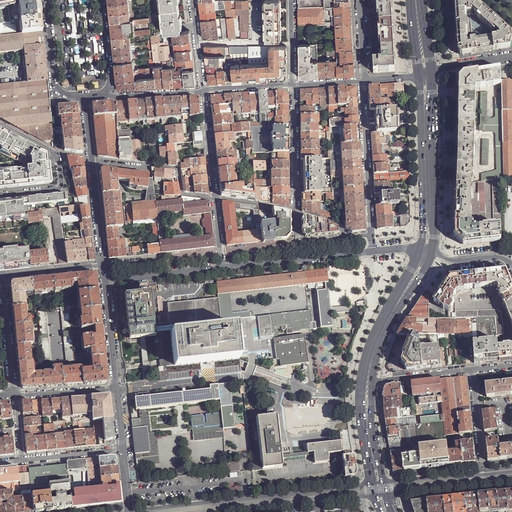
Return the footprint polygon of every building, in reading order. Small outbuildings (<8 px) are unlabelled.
[(0,0),(0,23),(9,23),(8,7),(14,6),(14,1),(16,1),(16,0),(0,0)] [(154,34),(150,34),(150,36),(159,35),(173,33),(181,32),(180,20),(178,0),(158,0),(161,23),(159,23),(159,31),(154,32),(154,34)] [(225,9),(224,0),(223,0),(223,4),(218,5),(218,4),(215,4),(215,0),(214,0),(199,0),(200,7),(200,12),(225,9)] [(236,38),(234,18),(235,18),(236,19),(238,19),(237,15),(236,9),(236,8),(231,8),(231,5),(231,1),(224,0),(225,9),(226,12),(226,18),(227,26),(229,39),(236,38)] [(240,19),(240,31),(240,38),(248,39),(248,14),(248,0),(244,0),(231,1),(231,5),(236,4),(236,8),(236,9),(237,15),(238,19),(240,19)] [(262,0),(263,18),(272,18),(272,19),(280,18),(280,8),(279,0),(262,0)] [(298,0),(299,11),(299,25),(326,24),(325,16),(325,7),(324,0),(298,0)] [(377,0),(378,5),(377,5),(377,16),(379,16),(379,23),(392,23),(391,10),(390,0),(377,0)] [(473,0),(454,0),(456,29),(458,50),(462,54),(482,51),(509,47),(511,36),(511,34),(506,29),(491,16),(478,4),(473,0)] [(130,11),(129,1),(109,4),(110,10),(110,13),(130,11)] [(8,7),(9,23),(40,20),(40,11),(39,3),(14,6),(8,7)] [(351,6),(334,7),(330,7),(325,7),(325,16),(331,16),(335,15),(351,15),(351,11),(351,6)] [(226,12),(225,9),(200,12),(201,18),(201,21),(217,19),(216,14),(226,12)] [(130,20),(130,11),(110,13),(111,19),(111,22),(130,20)] [(335,15),(336,24),(352,23),(351,19),(351,15),(335,15)] [(134,35),(147,33),(150,33),(151,33),(150,29),(135,31),(134,24),(149,22),(149,18),(130,20),(111,22),(112,31),(113,37),(134,35)] [(263,40),(280,40),(280,30),(280,18),(272,19),(272,18),(263,18),(263,40)] [(218,28),(217,19),(201,21),(202,26),(202,30),(218,28)] [(0,37),(42,32),(41,26),(40,20),(9,23),(0,23),(0,37)] [(150,29),(149,22),(134,24),(135,31),(150,29)] [(336,24),(337,50),(353,50),(352,35),(352,27),(352,23),(336,24)] [(379,42),(380,42),(381,50),(393,49),(393,37),(392,23),(379,23),(380,31),(378,31),(379,42)] [(219,38),(218,28),(202,30),(203,35),(203,38),(219,38)] [(174,37),(174,42),(191,40),(191,36),(190,31),(181,32),(173,33),(174,37)] [(47,76),(45,61),(44,54),(43,42),(42,32),(0,37),(0,119),(3,120),(15,127),(51,123),(50,107),(49,102),(47,76)] [(134,35),(113,37),(113,42),(113,46),(131,44),(135,43),(134,35)] [(171,60),(169,43),(169,42),(168,41),(169,38),(166,39),(166,43),(160,43),(159,35),(150,36),(151,42),(152,50),(153,59),(153,61),(158,61),(162,60),(171,60)] [(380,59),(379,50),(379,44),(377,44),(377,38),(371,38),(373,59),(380,59)] [(174,42),(175,50),(192,49),(191,44),(191,40),(174,42)] [(131,44),(113,46),(114,52),(114,54),(132,52),(132,53),(131,44)] [(311,77),(319,77),(318,61),(317,44),(299,45),(299,57),(300,78),(311,77)] [(230,53),(230,46),(204,47),(205,52),(205,56),(226,56),(231,56),(230,53)] [(271,60),(271,46),(248,46),(248,53),(248,60),(248,64),(249,65),(268,64),(271,60)] [(287,59),(287,46),(271,46),(271,60),(276,65),(287,65),(287,59)] [(175,50),(176,59),(193,57),(192,54),(192,49),(175,50)] [(394,60),(393,49),(381,50),(381,61),(373,62),(374,73),(395,72),(394,60)] [(337,50),(336,50),(337,60),(337,63),(345,63),(348,63),(354,62),(354,59),(354,53),(353,50),(337,50)] [(132,61),(132,52),(114,54),(115,60),(115,62),(132,61)] [(206,65),(224,64),(226,63),(226,56),(205,56),(206,62),(206,65)] [(176,59),(171,60),(172,68),(176,68),(179,67),(183,67),(194,66),(193,61),(193,57),(176,59)] [(134,69),(133,61),(132,61),(115,62),(116,65),(117,81),(135,79),(155,77),(154,67),(154,64),(153,61),(153,59),(150,59),(151,67),(134,69)] [(171,60),(162,60),(163,66),(163,70),(172,69),(172,68),(171,60)] [(238,61),(238,65),(232,65),(233,80),(233,83),(238,82),(238,81),(242,81),(245,81),(245,82),(250,82),(249,65),(248,64),(241,65),(241,60),(238,61)] [(287,69),(287,65),(276,65),(271,60),(268,64),(268,80),(275,80),(284,79),(287,76),(287,69)] [(337,60),(327,61),(328,76),(333,76),(337,76),(337,63),(337,60)] [(327,61),(318,61),(319,77),(324,77),(328,76),(327,61)] [(224,64),(226,81),(230,80),(233,80),(232,65),(231,62),(226,63),(224,64)] [(348,65),(345,66),(346,75),(349,75),(355,75),(355,69),(354,62),(348,63),(348,65)] [(337,63),(337,76),(340,76),(346,75),(345,66),(345,63),(337,63)] [(222,83),(226,83),(226,81),(224,64),(206,65),(207,70),(207,75),(218,74),(219,84),(222,83)] [(268,80),(268,64),(249,65),(250,82),(260,81),(268,80)] [(163,66),(154,67),(155,77),(156,88),(164,87),(165,87),(163,70),(163,66)] [(194,66),(183,67),(185,86),(191,85),(196,85),(194,66)] [(176,68),(172,68),(172,69),(174,87),(184,86),(185,86),(183,67),(179,67),(179,71),(176,71),(176,68)] [(478,72),(481,88),(501,85),(501,82),(501,68),(478,72)] [(172,69),(163,70),(165,87),(172,87),(174,87),(172,69)] [(459,92),(475,92),(475,91),(476,89),(481,88),(478,72),(464,74),(459,79),(459,92)] [(217,84),(219,84),(218,74),(207,75),(208,84),(217,84)] [(156,88),(155,77),(135,79),(136,89),(140,89),(156,88)] [(136,89),(135,79),(117,81),(118,90),(133,89),(136,89)] [(511,83),(511,82),(501,82),(501,85),(501,92),(502,126),(504,178),(511,177),(511,83)] [(403,96),(402,84),(396,84),(394,85),(393,85),(394,97),(403,96)] [(368,95),(369,101),(379,101),(379,96),(378,85),(368,86),(368,95)] [(379,96),(387,95),(386,85),(381,85),(378,85),(379,96)] [(387,97),(394,97),(393,85),(389,85),(386,85),(387,95),(387,97)] [(350,87),(345,88),(345,99),(356,98),(355,87),(350,87)] [(328,89),(328,106),(328,109),(337,108),(337,105),(336,88),(331,89),(328,89)] [(345,99),(345,88),(339,88),(336,88),(337,105),(345,105),(345,99)] [(320,107),(328,106),(328,89),(323,89),(319,89),(319,104),(319,106),(320,107)] [(300,91),(300,107),(309,107),(308,101),(312,100),(312,90),(307,90),(300,91)] [(278,92),(275,93),(275,105),(287,106),(287,101),(287,96),(283,92),(278,92)] [(459,109),(475,109),(475,92),(459,92),(459,101),(459,109)] [(502,126),(501,92),(497,92),(498,99),(495,99),(496,118),(493,119),(489,119),(486,116),(487,92),(480,93),(480,126),(502,126)] [(267,114),(267,109),(267,107),(266,93),(261,93),(257,94),(258,111),(259,124),(259,127),(268,126),(268,119),(267,114)] [(275,105),(275,93),(270,93),(266,93),(267,107),(275,106),(275,105)] [(241,115),(250,114),(250,112),(248,94),(244,95),(240,95),(241,115)] [(250,112),(258,111),(257,94),(254,94),(248,94),(250,112)] [(224,105),(224,102),(228,102),(228,105),(232,104),(231,95),(225,96),(210,97),(211,107),(224,105)] [(235,115),(241,115),(240,95),(235,95),(231,95),(232,104),(233,113),(235,113),(235,115)] [(190,98),(188,98),(189,115),(189,117),(199,116),(197,97),(190,98)] [(189,115),(188,98),(182,98),(179,99),(180,116),(189,115)] [(356,103),(356,98),(345,99),(345,105),(346,109),(357,108),(356,103)] [(164,118),(172,118),(171,99),(167,99),(162,100),(164,118)] [(172,118),(180,117),(180,116),(179,99),(175,99),(171,99),(172,118)] [(146,120),(155,120),(154,100),(149,101),(145,101),(146,120)] [(154,100),(155,120),(161,120),(162,124),(164,124),(164,118),(162,100),(158,100),(154,100)] [(369,106),(369,110),(374,110),(388,109),(387,100),(379,101),(369,101),(369,106)] [(127,102),(129,122),(129,124),(132,124),(132,121),(138,121),(136,101),(135,101),(127,102)] [(147,125),(146,120),(145,101),(140,101),(136,101),(138,121),(142,121),(143,125),(147,125)] [(116,119),(117,123),(129,122),(127,102),(118,102),(115,103),(116,119)] [(114,119),(116,119),(115,103),(105,103),(101,104),(92,104),(93,116),(111,115),(111,120),(114,119)] [(228,105),(224,105),(211,107),(213,122),(213,127),(233,125),(233,113),(232,104),(228,105)] [(57,107),(58,117),(61,117),(78,116),(77,105),(57,107)] [(300,112),(300,115),(314,115),(314,107),(312,107),(309,107),(300,107),(300,112)] [(346,109),(337,109),(337,113),(344,112),(345,117),(357,116),(357,113),(357,108),(346,109)] [(375,121),(395,120),(395,109),(392,109),(388,109),(374,110),(375,117),(375,121)] [(458,119),(458,126),(474,126),(475,126),(475,109),(459,109),(458,119)] [(98,157),(119,159),(118,143),(115,143),(114,119),(111,120),(111,115),(93,116),(94,122),(96,144),(98,157)] [(300,120),(300,124),(317,124),(318,124),(318,115),(314,115),(300,115),(300,120)] [(61,117),(62,128),(80,127),(79,122),(78,116),(61,117)] [(357,116),(345,117),(343,118),(329,119),(329,121),(329,123),(329,127),(343,126),(358,125),(358,121),(357,116)] [(287,122),(287,117),(276,118),(274,118),(275,126),(287,126),(287,122)] [(375,126),(376,133),(382,133),(395,132),(395,120),(375,121),(375,126)] [(51,123),(15,127),(44,142),(53,141),(51,123)] [(214,132),(214,135),(232,133),(235,133),(248,132),(251,132),(251,127),(251,124),(251,123),(242,124),(239,124),(233,125),(213,127),(214,132)] [(300,130),(300,133),(317,132),(317,131),(317,124),(300,124),(300,130)] [(183,134),(182,125),(181,125),(165,127),(165,131),(166,131),(168,131),(168,136),(183,134)] [(358,135),(358,125),(343,126),(343,136),(344,144),(359,143),(358,135)] [(287,129),(287,126),(275,126),(268,126),(259,127),(251,127),(251,132),(252,140),(252,149),(252,153),(264,153),(270,153),(272,153),(288,152),(288,149),(288,139),(287,129)] [(343,136),(343,126),(329,127),(329,132),(330,137),(343,136)] [(475,136),(474,136),(474,126),(458,126),(458,135),(458,150),(458,153),(457,180),(457,186),(473,183),(473,177),(475,177),(475,175),(473,175),(473,156),(475,156),(475,154),(474,154),(474,138),(475,138),(475,136)] [(500,179),(504,178),(502,126),(480,126),(479,126),(479,131),(484,131),(484,132),(494,132),(496,135),(497,170),(493,172),(482,175),(482,182),(500,179)] [(0,189),(51,184),(48,153),(0,127),(0,147),(19,157),(22,152),(32,156),(32,164),(28,165),(29,168),(0,169),(0,189)] [(62,128),(63,140),(81,140),(80,133),(80,127),(62,128)] [(126,160),(131,161),(130,141),(129,129),(120,130),(117,130),(118,143),(119,159),(126,160)] [(318,141),(330,141),(330,137),(329,132),(326,132),(324,132),(317,132),(300,133),(300,138),(300,142),(318,141)] [(215,140),(215,144),(230,143),(233,142),(232,133),(214,135),(215,140)] [(372,145),(380,145),(383,145),(383,142),(384,141),(384,136),(383,135),(382,133),(376,133),(371,133),(371,141),(372,145)] [(183,143),(183,134),(168,136),(169,144),(174,144),(183,143)] [(81,140),(63,140),(64,146),(64,151),(69,152),(76,153),(83,154),(82,148),(81,140)] [(138,157),(141,157),(139,140),(130,141),(131,161),(136,161),(135,157),(138,157)] [(236,143),(243,143),(243,150),(246,149),(246,141),(236,142),(236,143)] [(300,146),(301,150),(318,150),(318,141),(300,142),(300,146)] [(216,149),(216,152),(232,151),(230,143),(215,144),(216,149)] [(359,148),(359,143),(344,144),(340,144),(341,153),(359,152),(359,148)] [(175,153),(174,144),(169,144),(166,145),(167,147),(167,154),(175,153)] [(341,153),(340,144),(330,145),(330,150),(330,153),(341,153)] [(372,152),(372,157),(381,156),(380,145),(372,145),(372,152)] [(167,147),(158,148),(159,158),(168,158),(167,154),(167,147)] [(217,158),(217,161),(236,159),(235,150),(232,151),(216,152),(217,158)] [(318,159),(319,159),(318,150),(301,150),(301,155),(301,159),(303,159),(318,159)] [(288,155),(288,152),(272,153),(270,153),(270,166),(270,170),(288,170),(288,167),(288,155)] [(360,157),(359,152),(341,153),(341,161),(360,160),(360,157)] [(176,165),(175,153),(167,154),(168,158),(168,162),(168,165),(174,166),(176,166),(180,167),(181,167),(181,165),(180,164),(176,165)] [(265,162),(264,153),(252,153),(253,158),(253,162),(265,162)] [(341,161),(341,153),(330,153),(330,159),(331,162),(341,161)] [(83,159),(67,156),(70,170),(71,170),(73,169),(84,168),(84,164),(83,159)] [(372,162),(373,165),(386,164),(386,156),(381,156),(372,157),(372,162)] [(205,164),(204,158),(189,160),(184,161),(185,165),(181,165),(181,167),(180,167),(181,169),(190,168),(205,167),(205,164)] [(218,166),(218,170),(232,169),(237,168),(236,159),(217,161),(218,166)] [(319,174),(318,169),(320,169),(320,167),(318,167),(318,159),(303,159),(303,171),(303,185),(304,194),(319,193),(322,193),(327,193),(332,193),(332,189),(332,188),(319,189),(319,185),(320,185),(320,182),(319,182),(319,176),(320,176),(320,174),(319,174)] [(360,165),(360,160),(341,161),(331,162),(331,171),(361,169),(360,165)] [(253,171),(265,170),(265,166),(265,162),(253,162),(253,167),(253,171)] [(373,170),(373,174),(387,173),(386,164),(373,165),(373,170)] [(205,167),(190,168),(181,169),(182,178),(190,177),(193,177),(206,176),(206,171),(205,167)] [(254,180),(253,171),(253,167),(250,167),(240,168),(240,174),(247,174),(247,178),(241,179),(241,185),(244,185),(254,184),(254,180)] [(84,168),(73,169),(74,179),(85,178),(85,173),(84,168)] [(158,168),(154,168),(154,171),(154,177),(155,177),(161,177),(163,178),(164,169),(158,168)] [(170,170),(164,169),(163,178),(173,179),(173,176),(174,170),(170,170)] [(219,180),(220,187),(234,186),(232,169),(218,170),(219,180)] [(361,169),(331,171),(331,177),(342,176),(342,179),(361,178),(361,175),(361,169)] [(102,170),(100,172),(100,174),(102,190),(102,195),(116,193),(115,184),(116,184),(116,180),(115,171),(102,170)] [(288,175),(288,170),(270,170),(271,179),(288,179),(288,175)] [(133,174),(115,171),(116,180),(128,182),(128,185),(133,186),(132,187),(146,189),(148,176),(133,174)] [(374,179),(374,183),(390,182),(409,181),(409,177),(408,172),(400,172),(387,173),(373,174),(374,179)] [(131,204),(131,205),(127,205),(128,220),(133,220),(133,225),(152,223),(157,223),(156,214),(155,203),(152,176),(148,176),(146,189),(145,202),(131,204)] [(207,180),(206,176),(193,177),(193,186),(207,184),(207,180)] [(190,177),(182,178),(183,187),(183,189),(184,191),(185,192),(189,192),(188,186),(191,186),(190,177)] [(74,179),(73,179),(75,188),(86,187),(86,182),(85,178),(74,179)] [(361,183),(361,178),(342,179),(343,188),(361,187),(361,183)] [(288,184),(288,179),(271,179),(271,188),(288,187),(288,184)] [(343,188),(342,179),(333,180),(331,180),(332,188),(332,189),(343,188)] [(500,179),(482,182),(473,183),(457,186),(456,231),(455,236),(464,244),(501,240),(502,234),(500,187),(500,179)] [(267,188),(267,180),(254,180),(254,184),(254,188),(267,188)] [(374,189),(374,194),(379,194),(390,193),(390,182),(374,183),(374,189)] [(178,183),(167,183),(168,195),(171,195),(180,195),(178,183)] [(208,189),(207,184),(193,186),(194,193),(202,194),(208,195),(208,189)] [(234,186),(220,187),(221,193),(221,196),(244,199),(255,201),(255,192),(254,188),(254,184),(244,185),(241,185),(234,186)] [(86,187),(75,188),(77,194),(74,195),(75,198),(78,198),(87,197),(87,192),(86,187)] [(272,204),(272,197),(289,197),(288,192),(288,187),(271,188),(267,188),(254,188),(255,192),(255,201),(264,203),(272,204)] [(362,191),(361,187),(343,188),(343,197),(362,195),(362,191)] [(103,200),(103,204),(120,202),(119,193),(116,193),(102,195),(103,200)] [(301,202),(319,202),(323,202),(323,201),(324,201),(324,197),(323,197),(322,193),(319,193),(304,194),(301,194),(301,199),(301,202)] [(380,199),(380,205),(389,205),(397,204),(396,193),(390,193),(379,194),(380,199)] [(0,270),(30,267),(29,254),(28,251),(25,214),(24,211),(32,210),(34,210),(42,209),(53,208),(59,207),(68,206),(67,195),(0,201),(0,270)] [(362,199),(362,195),(343,197),(344,205),(362,204),(362,199)] [(87,197),(78,198),(79,207),(80,207),(88,206),(88,201),(87,197)] [(289,203),(289,197),(272,197),(272,204),(281,206),(289,208),(289,203)] [(166,201),(155,203),(156,214),(183,211),(182,204),(182,200),(171,201),(166,201)] [(198,202),(182,204),(183,211),(184,215),(205,213),(211,213),(209,201),(198,202)] [(104,210),(105,216),(121,214),(120,202),(103,204),(104,210)] [(223,202),(222,202),(227,245),(262,242),(260,230),(255,231),(237,233),(234,209),(223,202)] [(235,203),(223,202),(234,209),(253,211),(255,231),(260,230),(260,225),(258,211),(258,206),(254,206),(235,203)] [(324,217),(333,219),(332,214),(321,212),(321,210),(319,210),(319,207),(319,202),(301,202),(301,207),(302,211),(307,213),(324,217)] [(363,208),(362,204),(344,205),(344,211),(344,214),(363,213),(363,208)] [(68,206),(59,207),(61,215),(78,213),(77,207),(76,205),(68,206)] [(376,212),(376,217),(390,216),(390,212),(389,205),(380,205),(375,205),(376,212)] [(88,206),(80,207),(81,214),(82,219),(90,218),(89,212),(88,206)] [(59,207),(53,208),(53,215),(59,264),(67,263),(64,244),(64,241),(61,215),(59,207)] [(53,208),(42,209),(42,210),(43,217),(53,215),(53,208)] [(277,220),(289,220),(289,212),(286,212),(275,209),(272,209),(272,213),(273,218),(276,218),(276,220),(277,220)] [(184,215),(183,211),(156,214),(157,223),(158,227),(159,235),(159,241),(163,241),(160,216),(180,214),(181,219),(205,216),(205,213),(184,215)] [(272,213),(258,211),(260,225),(274,223),(273,218),(272,213)] [(28,213),(29,223),(40,222),(39,217),(39,212),(36,213),(33,213),(28,213)] [(205,213),(205,216),(207,236),(213,236),(211,213),(205,213)] [(363,218),(363,213),(344,214),(345,223),(364,222),(363,218)] [(105,223),(106,228),(117,227),(122,227),(123,226),(121,214),(105,216),(105,223)] [(409,222),(409,215),(402,215),(399,215),(399,227),(402,227),(405,226),(409,222)] [(314,219),(302,216),(302,221),(302,233),(307,237),(311,236),(316,236),(314,219)] [(386,228),(392,228),(391,216),(390,216),(376,217),(376,223),(377,229),(384,229),(386,228)] [(90,218),(82,219),(82,223),(84,230),(91,229),(90,223),(90,218)] [(327,222),(314,219),(316,236),(321,235),(328,235),(327,222)] [(275,240),(285,239),(289,235),(289,220),(277,220),(278,227),(279,230),(278,231),(277,230),(274,230),(275,240)] [(337,228),(327,222),(328,235),(333,234),(337,234),(337,228)] [(364,225),(364,222),(345,223),(345,228),(347,229),(351,232),(356,231),(358,231),(364,230),(364,225)] [(274,223),(260,225),(260,230),(262,242),(275,240),(274,230),(274,223)] [(107,235),(107,241),(118,240),(118,238),(117,229),(117,227),(106,228),(107,235)] [(91,229),(84,230),(85,236),(85,238),(92,237),(91,232),(91,229)] [(207,236),(196,238),(198,249),(214,247),(213,236),(207,236)] [(196,238),(186,239),(187,250),(198,249),(196,238)] [(83,261),(87,261),(86,250),(85,245),(84,239),(82,239),(73,240),(73,243),(76,262),(83,261)] [(118,240),(107,241),(108,246),(108,249),(125,248),(124,239),(122,239),(120,239),(118,240)] [(186,239),(176,240),(177,251),(187,250),(186,239)] [(163,241),(159,241),(159,244),(160,253),(177,251),(176,240),(163,241)] [(73,243),(64,244),(67,263),(72,263),(76,262),(73,243)] [(159,244),(156,244),(142,246),(143,255),(160,253),(159,244)] [(109,258),(127,257),(126,247),(125,248),(108,249),(109,254),(109,258)] [(29,254),(30,267),(34,267),(40,266),(46,266),(48,265),(47,252),(38,253),(29,254)] [(327,270),(305,272),(305,273),(306,285),(317,284),(324,283),(325,283),(327,283),(328,282),(327,272),(327,270)] [(511,359),(511,285),(509,278),(506,270),(492,272),(479,274),(460,276),(455,277),(450,277),(437,297),(434,301),(443,307),(442,308),(444,309),(445,308),(448,311),(449,318),(472,317),(473,337),(477,336),(477,342),(473,342),(475,359),(475,363),(488,361),(502,360),(511,359)] [(95,273),(77,275),(77,280),(78,284),(78,292),(98,290),(97,288),(96,276),(95,273)] [(217,282),(216,282),(217,294),(230,293),(306,285),(305,273),(294,274),(223,281),(220,281),(217,282)] [(73,275),(53,277),(55,290),(60,289),(62,289),(72,288),(72,285),(73,285),(72,281),(77,280),(77,275),(73,275)] [(49,278),(32,280),(33,292),(35,292),(39,292),(47,291),(55,290),(53,277),(49,278)] [(11,285),(13,308),(26,306),(24,295),(26,293),(33,292),(32,280),(21,281),(13,282),(11,285)] [(325,283),(324,283),(324,286),(317,287),(316,287),(316,291),(326,290),(325,283)] [(316,291),(320,327),(321,327),(330,326),(332,326),(330,312),(327,283),(325,283),(326,290),(316,291)] [(139,288),(139,289),(128,290),(129,294),(150,292),(150,288),(150,287),(149,286),(148,286),(147,286),(141,286),(140,287),(139,288)] [(98,290),(78,292),(79,301),(80,310),(99,308),(99,306),(98,294),(98,290)] [(129,294),(126,294),(129,328),(130,338),(140,337),(145,336),(155,335),(154,333),(154,328),(150,292),(129,294)] [(230,293),(217,294),(218,298),(220,320),(233,319),(232,314),(230,293)] [(417,305),(407,319),(408,319),(417,319),(424,318),(429,318),(430,318),(429,308),(429,296),(422,297),(417,305)] [(218,298),(172,303),(175,331),(236,325),(236,318),(233,319),(220,320),(218,298)] [(172,303),(168,303),(170,326),(154,328),(154,333),(170,331),(175,331),(172,303)] [(26,306),(13,308),(14,317),(15,326),(31,324),(30,316),(26,316),(26,306)] [(100,312),(99,308),(80,310),(81,319),(80,319),(81,328),(94,327),(101,326),(101,323),(100,312)] [(309,311),(270,315),(270,316),(272,327),(274,326),(287,325),(288,329),(292,328),(293,331),(311,329),(311,328),(310,323),(309,311)] [(272,327),(270,316),(258,317),(260,337),(273,336),(272,327)] [(408,319),(407,319),(403,327),(398,335),(414,335),(421,335),(439,334),(439,327),(438,321),(438,318),(430,318),(429,318),(430,327),(417,327),(417,319),(408,319)] [(439,327),(439,334),(465,334),(470,333),(470,320),(438,321),(439,327)] [(31,324),(15,326),(16,336),(17,345),(29,344),(33,344),(31,324)] [(236,325),(175,331),(170,331),(173,358),(174,365),(240,358),(236,325)] [(102,331),(101,326),(94,327),(95,335),(91,335),(91,334),(82,335),(83,351),(86,350),(87,354),(90,353),(91,358),(105,357),(104,354),(103,340),(102,331)] [(277,338),(273,338),(274,340),(274,345),(294,342),(299,342),(301,356),(296,357),(283,358),(280,359),(281,366),(308,363),(304,335),(277,338)] [(402,361),(410,370),(423,368),(421,346),(421,335),(414,335),(410,341),(405,354),(402,361)] [(148,368),(149,379),(150,379),(144,339),(141,339),(143,380),(144,379),(143,369),(148,368)] [(277,357),(278,359),(280,359),(283,358),(282,354),(295,353),(294,345),(294,342),(274,345),(276,357),(277,357)] [(29,344),(17,345),(18,354),(18,363),(31,362),(30,353),(29,344)] [(442,366),(440,345),(421,346),(423,368),(433,367),(442,366)] [(454,358),(463,358),(462,349),(454,349),(454,358)] [(105,357),(91,358),(92,369),(81,370),(83,384),(105,383),(107,380),(106,368),(105,357)] [(174,365),(173,358),(160,359),(160,366),(162,366),(163,374),(160,374),(160,380),(168,379),(167,366),(174,365)] [(44,387),(42,373),(35,374),(33,373),(32,362),(31,362),(18,363),(21,386),(23,388),(35,387),(44,387)] [(55,386),(63,386),(61,370),(61,367),(52,368),(52,372),(42,373),(44,387),(55,386)] [(81,368),(61,370),(63,386),(74,385),(83,384),(81,370),(81,368)] [(446,435),(460,434),(458,413),(457,411),(470,410),(466,376),(452,378),(440,379),(442,393),(442,396),(442,402),(444,413),(444,421),(446,435)] [(413,396),(442,393),(440,379),(432,380),(420,381),(412,382),(412,389),(413,394),(413,396)] [(511,381),(486,385),(487,397),(495,396),(511,394),(511,381)] [(138,397),(134,398),(136,409),(139,409),(147,408),(183,404),(219,400),(222,424),(222,428),(234,427),(229,383),(218,384),(209,385),(209,389),(149,396),(138,397)] [(384,397),(384,400),(402,398),(401,383),(393,384),(388,384),(384,389),(384,397)] [(89,397),(80,397),(82,409),(110,407),(110,403),(109,395),(89,397)] [(419,404),(442,402),(442,396),(419,398),(419,404)] [(74,398),(71,398),(73,414),(82,413),(82,409),(80,397),(74,398)] [(54,399),(51,399),(52,410),(62,410),(61,398),(54,399)] [(65,398),(61,398),(62,410),(63,417),(73,416),(73,414),(71,398),(65,398)] [(385,407),(385,410),(397,408),(403,408),(402,398),(384,400),(385,407)] [(46,399),(41,400),(43,411),(43,416),(53,415),(52,410),(51,399),(46,399)] [(25,401),(22,401),(23,413),(32,413),(32,411),(31,400),(25,401)] [(36,400),(31,400),(32,411),(43,411),(41,400),(36,400)] [(0,402),(2,418),(2,420),(11,419),(9,402),(3,402),(0,402)] [(82,409),(82,413),(92,412),(93,421),(102,420),(112,419),(111,413),(110,407),(82,409)] [(153,433),(150,433),(147,409),(147,408),(139,409),(140,418),(141,427),(146,427),(148,452),(140,453),(140,458),(156,456),(153,433)] [(385,416),(386,419),(398,418),(397,408),(385,410),(385,416)] [(484,423),(485,431),(497,430),(496,422),(494,423),(493,418),(496,417),(495,410),(487,410),(486,408),(482,408),(484,423)] [(460,434),(472,433),(471,423),(470,412),(458,413),(460,434)] [(421,423),(444,421),(444,413),(421,416),(421,423)] [(261,462),(262,468),(281,466),(280,458),(280,454),(279,448),(279,440),(276,415),(256,417),(260,455),(260,457),(261,462)] [(24,422),(24,426),(36,425),(38,425),(40,425),(40,417),(40,416),(32,417),(28,417),(24,418),(24,422)] [(386,425),(387,428),(399,427),(416,425),(415,416),(398,418),(386,419),(386,425)] [(141,427),(140,418),(131,419),(132,428),(141,427)] [(105,440),(109,440),(113,435),(113,426),(112,419),(102,420),(105,440)] [(93,429),(94,434),(99,434),(100,444),(102,444),(105,444),(105,440),(102,420),(93,421),(93,429)] [(84,428),(84,430),(93,429),(93,421),(83,422),(84,428)] [(192,428),(193,432),(203,431),(204,437),(223,435),(222,428),(222,424),(204,426),(204,425),(192,426),(192,428)] [(25,432),(25,435),(32,434),(35,434),(37,434),(36,425),(24,426),(25,432)] [(421,468),(419,454),(416,425),(399,427),(401,443),(402,456),(404,470),(407,470),(421,468)] [(141,427),(132,428),(135,454),(140,453),(148,452),(146,427),(141,427)] [(401,443),(399,427),(387,428),(388,436),(389,445),(401,443)] [(12,428),(3,429),(3,430),(3,433),(8,432),(9,432),(9,437),(13,437),(12,428)] [(193,432),(192,428),(193,440),(223,437),(223,435),(204,437),(203,431),(193,432)] [(84,430),(86,446),(92,445),(95,445),(94,434),(93,429),(84,430)] [(82,446),(86,446),(84,430),(80,430),(74,431),(76,447),(82,446)] [(71,448),(76,447),(74,431),(65,432),(65,433),(66,448),(71,448)] [(62,449),(66,448),(65,433),(55,434),(57,449),(62,449)] [(33,452),(37,451),(35,437),(33,437),(32,434),(25,435),(27,452),(33,452)] [(55,449),(57,449),(55,434),(45,435),(45,436),(47,450),(50,450),(51,450),(55,449)] [(499,446),(503,445),(503,442),(506,442),(506,435),(498,436),(499,446)] [(42,451),(47,450),(45,436),(35,437),(37,451),(42,451)] [(9,437),(4,438),(4,439),(6,455),(10,455),(15,454),(13,437),(9,437)] [(499,448),(498,438),(486,440),(488,461),(495,460),(500,459),(499,448)] [(340,441),(306,444),(307,451),(313,451),(313,454),(314,463),(328,461),(327,453),(341,451),(340,441)] [(475,462),(473,441),(461,442),(461,443),(463,464),(470,463),(475,462)] [(389,445),(394,471),(402,470),(404,470),(402,456),(401,443),(389,445)] [(458,464),(463,464),(461,443),(456,443),(457,450),(455,452),(448,453),(449,465),(458,464)] [(511,446),(499,448),(500,459),(509,459),(511,458),(511,446)] [(448,453),(448,450),(446,451),(439,451),(439,449),(438,450),(433,450),(433,452),(426,453),(419,454),(421,468),(427,468),(443,466),(449,465),(448,453)] [(260,455),(250,457),(251,470),(251,471),(262,469),(262,468),(261,462),(255,463),(254,458),(260,457),(260,455)] [(341,456),(343,476),(347,476),(350,476),(354,471),(352,455),(349,455),(344,456),(341,456)] [(104,457),(99,457),(100,463),(100,467),(117,465),(116,459),(112,456),(104,457)] [(89,458),(87,459),(87,464),(89,482),(99,480),(98,476),(97,467),(96,467),(95,464),(100,463),(99,457),(89,458)] [(227,471),(227,472),(239,471),(238,462),(225,463),(226,471),(227,471)] [(29,473),(31,489),(49,487),(49,484),(48,478),(69,475),(68,466),(68,464),(49,466),(29,469),(29,473)] [(19,466),(18,466),(19,474),(29,473),(29,469),(28,465),(26,465),(19,466)] [(117,473),(117,465),(100,467),(101,476),(118,474),(117,473)] [(3,468),(0,468),(0,488),(3,489),(11,488),(12,491),(21,490),(19,474),(18,466),(3,468)] [(29,473),(19,474),(21,490),(22,495),(31,494),(31,489),(29,473)] [(118,475),(118,474),(101,476),(102,485),(119,483),(118,475)] [(79,482),(70,484),(69,484),(69,491),(70,498),(71,508),(102,504),(118,502),(121,499),(119,483),(102,485),(99,485),(99,480),(89,482),(89,485),(85,485),(79,486),(79,482)] [(51,500),(52,510),(71,508),(70,498),(66,498),(65,492),(69,491),(69,484),(70,484),(69,481),(63,482),(63,481),(53,482),(53,483),(49,484),(49,487),(50,492),(50,493),(54,493),(55,495),(55,497),(55,499),(51,500)] [(14,511),(13,498),(12,491),(3,492),(5,511),(14,511)] [(501,492),(496,492),(498,511),(508,511),(506,491),(501,492)] [(31,494),(33,511),(37,511),(42,511),(48,510),(52,510),(51,500),(50,498),(50,496),(50,493),(50,492),(31,494)] [(491,493),(487,493),(489,511),(498,511),(496,492),(491,493)] [(482,494),(478,494),(479,511),(487,511),(489,511),(487,493),(482,494)] [(31,494),(22,495),(22,497),(23,511),(31,511),(33,511),(31,494)] [(479,511),(478,494),(469,495),(465,496),(466,511),(479,511)] [(456,497),(452,497),(453,511),(466,511),(465,496),(456,497)] [(14,511),(23,511),(22,497),(13,498),(14,511)] [(447,498),(443,498),(444,511),(453,511),(452,497),(447,498)] [(444,511),(443,498),(435,499),(427,500),(428,511),(444,511)] [(416,501),(411,502),(414,511),(428,511),(427,500),(416,501)]
